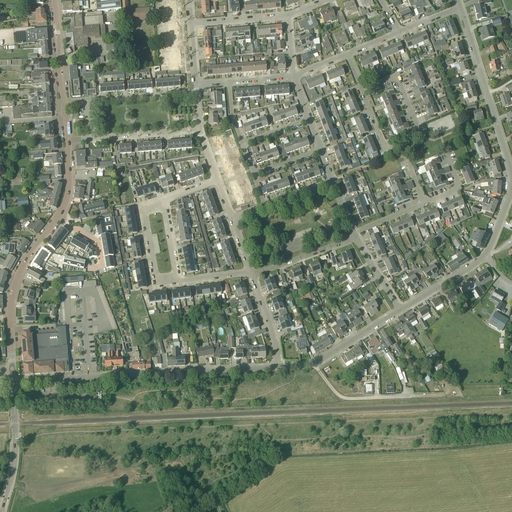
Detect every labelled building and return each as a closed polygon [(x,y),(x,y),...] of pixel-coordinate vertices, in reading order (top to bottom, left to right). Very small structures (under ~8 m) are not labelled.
[(95,0),(97,12),(121,9),(119,0),(95,0)] [(229,0),(230,9),(231,9),(232,13),(237,12),(237,11),(239,11),(238,0),(229,0)] [(251,11),(250,3),(250,0),(249,0),(241,1),(241,5),(242,10),(245,10),(245,12),(251,11)] [(360,10),(359,8),(356,9),(353,0),(348,3),(347,2),(343,3),(345,8),(344,8),(347,15),(351,13),(351,14),(357,12),(359,17),(363,16),(360,10)] [(407,0),(411,7),(415,6),(416,10),(418,15),(424,12),(422,8),(428,6),(430,5),(426,0),(421,0),(417,2),(416,0),(414,1),(413,0),(407,0)] [(479,6),(474,7),(477,21),(481,20),(481,21),(487,20),(487,19),(486,15),(484,5),(483,0),(478,2),(479,6)] [(85,5),(85,1),(79,1),(79,2),(62,3),(63,12),(72,12),(72,13),(80,12),(82,12),(82,7),(85,7),(85,5)] [(32,19),(46,18),(46,15),(45,15),(45,10),(40,10),(36,11),(28,12),(28,8),(16,9),(16,12),(25,11),(26,16),(32,16),(32,19)] [(137,9),(132,10),(133,21),(137,20),(149,19),(154,19),(153,8),(148,8),(137,9)] [(408,8),(398,12),(402,21),(412,17),(408,8)] [(320,12),(320,13),(322,17),(323,21),(325,23),(330,21),(331,23),(336,21),(334,15),(332,10),(331,9),(327,11),(320,13),(320,12)] [(339,18),(342,25),(343,24),(346,23),(343,16),(341,11),(337,12),(339,18)] [(102,16),(101,12),(96,12),(94,13),(87,13),(81,15),(81,17),(74,17),(75,29),(73,29),(71,32),(71,33),(65,34),(66,51),(65,51),(67,55),(71,53),(71,52),(74,52),(74,45),(76,45),(76,47),(88,45),(87,38),(95,37),(95,39),(105,38),(104,25),(103,25),(102,16)] [(309,21),(308,19),(298,23),(301,30),(303,29),(305,31),(306,31),(310,29),(311,29),(318,26),(316,21),(314,16),(310,18),(313,24),(309,26),(307,22),(309,21)] [(500,23),(499,17),(491,20),(493,26),(500,23)] [(32,19),(29,19),(29,23),(37,23),(37,27),(41,26),(46,26),(46,23),(46,18),(32,19)] [(375,24),(371,26),(372,27),(372,29),(374,33),(382,30),(385,29),(385,28),(382,21),(377,23),(375,24)] [(454,28),(451,21),(440,26),(441,29),(443,33),(454,28)] [(366,37),(364,32),(364,31),(365,31),(363,27),(359,29),(357,25),(351,28),(356,39),(361,37),(362,38),(366,37)] [(221,37),(221,35),(221,30),(221,26),(216,26),(216,31),(212,31),(203,32),(204,38),(213,37),(219,37),(221,37)] [(269,27),(270,38),(274,38),(275,40),(278,40),(277,37),(276,37),(275,26),(269,27)] [(483,40),(488,39),(494,37),(491,26),(480,29),(483,40)] [(263,27),(257,27),(258,39),(262,39),(263,41),(266,41),(265,38),(264,38),(263,27)] [(443,33),(444,37),(446,40),(457,35),(454,28),(443,33)] [(34,42),(48,41),(47,29),(25,31),(26,32),(13,33),(14,45),(35,43),(34,42)] [(245,40),(244,40),(243,29),(237,29),(238,37),(238,41),(241,40),(242,40),(242,43),(246,43),(245,40)] [(231,30),(225,30),(225,33),(222,33),(223,39),(226,38),(226,42),(230,41),(231,44),(234,44),(234,41),(232,41),(231,30)] [(321,44),(323,49),(325,53),(332,51),(328,40),(331,39),(328,33),(327,31),(323,33),(324,35),(325,34),(327,37),(323,39),(325,43),(321,44)] [(340,33),(334,35),(337,43),(339,48),(342,47),(342,45),(347,43),(349,42),(347,38),(345,34),(344,31),(340,33)] [(420,34),(423,42),(428,40),(425,32),(420,34)] [(302,45),(307,43),(312,41),(309,34),(299,38),(302,45)] [(423,42),(420,34),(414,36),(418,44),(423,42)] [(418,44),(414,36),(409,39),(413,46),(418,44)] [(440,45),(446,44),(445,39),(440,41),(435,42),(433,37),(430,38),(434,47),(440,45)] [(407,49),(413,46),(409,39),(404,41),(407,49)] [(497,43),(503,53),(507,50),(503,43),(505,42),(503,39),(497,43)] [(275,43),(276,43),(277,50),(284,50),(283,42),(278,42),(278,40),(275,40),(275,43)] [(254,42),(254,46),(249,46),(249,51),(245,52),(245,54),(255,54),(254,42)] [(316,45),(316,49),(305,54),(301,56),(303,63),(314,58),(313,55),(317,53),(316,52),(320,52),(320,47),(319,43),(316,45)] [(394,45),(398,53),(403,50),(400,43),(394,45)] [(454,52),(462,50),(460,44),(452,46),(449,47),(450,50),(451,53),(454,52)] [(389,47),(392,55),(398,53),(394,45),(389,47)] [(389,47),(384,49),(387,57),(392,55),(389,47)] [(215,59),(216,59),(216,55),(214,55),(214,52),(220,51),(220,53),(223,52),(222,49),(220,49),(214,49),(205,50),(205,56),(210,56),(210,59),(212,59),(215,59)] [(384,49),(379,51),(382,59),(387,57),(384,49)] [(454,52),(455,56),(452,56),(453,59),(456,58),(464,56),(462,50),(454,52)] [(376,58),(374,53),(369,55),(372,63),(373,63),(374,66),(379,64),(378,61),(376,58)] [(274,67),(273,62),(269,63),(270,71),(274,70),(274,69),(278,69),(278,70),(285,69),(284,57),(284,55),(277,56),(278,62),(278,67),(274,67)] [(369,55),(364,57),(367,65),(372,63),(369,55)] [(97,58),(87,60),(88,65),(88,66),(98,64),(98,63),(101,63),(104,62),(103,57),(99,58),(99,57),(97,58)] [(364,57),(359,60),(362,68),(367,65),(364,57)] [(39,69),(48,68),(47,61),(42,62),(41,62),(41,61),(35,61),(35,59),(31,59),(32,63),(33,63),(34,66),(39,65),(39,69)] [(498,66),(497,61),(495,62),(490,63),(492,73),(499,71),(498,66)] [(461,73),(464,72),(468,71),(466,63),(459,65),(458,63),(453,64),(455,70),(456,71),(457,74),(461,73)] [(411,73),(419,70),(417,64),(412,66),(411,64),(403,67),(404,70),(405,72),(410,70),(411,73)] [(70,81),(71,81),(79,81),(83,80),(95,79),(94,72),(86,73),(85,66),(77,67),(69,68),(70,81)] [(336,69),(339,77),(345,75),(341,67),(336,69)] [(336,69),(331,71),(334,79),(339,77),(336,69)] [(411,73),(412,76),(407,79),(408,81),(421,75),(419,70),(411,73)] [(331,71),(326,73),(329,81),(334,79),(331,71)] [(49,83),(49,81),(49,75),(48,75),(48,72),(31,73),(32,77),(32,80),(33,79),(33,84),(41,83),(49,83)] [(106,92),(105,85),(100,85),(99,77),(99,73),(95,74),(97,93),(100,92),(100,93),(106,92)] [(316,78),(319,85),(320,88),(326,86),(324,83),(321,75),(316,78)] [(416,84),(424,81),(421,75),(408,81),(409,83),(414,81),(416,84)] [(316,78),(311,80),(314,88),(319,85),(316,78)] [(461,84),(459,78),(448,81),(450,87),(461,84)] [(83,80),(79,81),(71,81),(72,99),(76,98),(80,97),(84,97),(84,91),(83,80)] [(309,90),(314,88),(311,80),(306,82),(309,90)] [(426,87),(424,81),(416,84),(417,87),(412,90),(414,94),(425,90),(424,88),(426,87)] [(475,91),(472,84),(469,85),(468,81),(460,84),(462,90),(465,89),(466,93),(475,91)] [(42,92),(50,92),(49,87),(50,87),(49,83),(41,83),(42,89),(35,90),(35,93),(42,92)] [(415,97),(416,99),(421,97),(422,100),(431,97),(433,96),(435,95),(432,89),(432,90),(431,87),(425,90),(414,94),(415,97)] [(37,99),(43,98),(43,100),(51,99),(50,92),(42,92),(35,93),(35,90),(29,90),(30,94),(37,94),(37,99)] [(343,101),(354,97),(351,91),(348,93),(348,91),(341,93),(342,96),(341,96),(343,101)] [(384,95),(378,97),(381,104),(384,103),(391,99),(390,96),(390,95),(391,95),(391,96),(395,94),(394,91),(385,95),(384,95)] [(466,93),(463,95),(464,99),(465,98),(467,105),(475,102),(474,99),(477,98),(475,91),(466,93)] [(225,109),(225,108),(225,102),(222,102),(221,92),(211,93),(211,101),(207,101),(207,106),(212,106),(222,106),(222,109),(225,109)] [(319,98),(317,95),(316,93),(311,95),(312,98),(313,97),(314,98),(310,100),(310,101),(319,98)] [(508,93),(499,96),(501,101),(502,100),(504,107),(509,105),(511,105),(511,104),(511,98),(510,99),(509,98),(508,93)] [(433,96),(422,100),(424,103),(419,106),(420,108),(436,101),(433,96)] [(346,106),(356,102),(354,97),(343,101),(346,106)] [(33,107),(51,106),(51,99),(43,100),(43,98),(37,99),(32,99),(33,106),(33,107)] [(314,104),(316,110),(324,107),(328,106),(325,100),(322,102),(321,99),(319,100),(315,101),(316,104),(314,104)] [(386,108),(399,103),(398,100),(393,103),(391,99),(384,103),(386,108)] [(427,111),(435,108),(437,107),(438,107),(436,101),(420,108),(421,110),(426,108),(427,111)] [(346,106),(348,105),(350,110),(358,107),(356,102),(346,106)] [(399,103),(386,108),(388,114),(396,110),(395,107),(400,105),(399,103)] [(472,113),(474,117),(475,121),(483,119),(481,110),(477,111),(476,109),(476,108),(475,105),(465,108),(466,111),(473,109),(474,112),(472,113)] [(33,106),(19,107),(15,107),(15,108),(12,108),(13,120),(52,117),(51,106),(33,107),(33,106)] [(292,117),(298,115),(295,107),(289,109),(292,117)] [(318,116),(326,113),(324,107),(316,110),(318,116)] [(360,112),(358,107),(350,110),(352,115),(360,112)] [(427,111),(428,114),(423,117),(425,122),(436,117),(435,115),(440,113),(437,107),(435,108),(427,111)] [(226,117),(225,109),(222,109),(214,109),(214,111),(214,115),(208,116),(209,125),(217,124),(217,118),(222,118),(226,117)] [(292,117),(289,109),(283,111),(286,119),(292,117)] [(278,113),(277,110),(271,112),(275,123),(281,121),(278,113)] [(388,120),(404,114),(403,111),(397,114),(396,110),(388,114),(386,115),(388,120)] [(283,111),(278,113),(281,121),(286,119),(283,111)] [(320,121),(328,118),(326,113),(318,116),(320,121)] [(393,125),(401,121),(399,118),(404,116),(404,114),(388,120),(391,126),(393,125)] [(448,129),(454,127),(450,115),(443,117),(448,129)] [(356,125),(364,122),(362,117),(354,120),(356,125)] [(262,128),(268,126),(265,118),(259,120),(262,128)] [(331,124),(328,118),(320,121),(323,127),(331,124)] [(254,122),(256,130),(262,128),(259,120),(254,122)] [(401,121),(393,125),(395,130),(401,128),(402,131),(409,127),(407,122),(402,125),(401,121)] [(256,130),(254,122),(248,124),(251,132),(256,130)] [(358,130),(366,127),(364,122),(356,125),(358,130)] [(248,124),(247,124),(242,126),(245,134),(251,132),(248,124)] [(325,133),(333,130),(331,124),(323,127),(325,133)] [(358,130),(360,135),(368,132),(366,127),(358,130)] [(333,130),(325,133),(327,138),(335,135),(333,130)] [(342,133),(344,138),(337,141),(338,144),(347,140),(344,132),(342,133)] [(473,137),(475,142),(479,152),(480,151),(483,158),(490,156),(487,149),(488,148),(485,142),(486,141),(484,138),(482,134),(473,137)] [(223,135),(211,140),(213,145),(225,140),(223,135)] [(327,138),(329,144),(337,141),(335,135),(327,138)] [(361,147),(365,145),(372,142),(370,137),(369,135),(367,136),(362,138),(360,138),(361,141),(360,142),(361,147)] [(40,142),(41,148),(41,149),(50,148),(50,150),(58,149),(57,140),(57,138),(53,138),(45,138),(45,141),(40,142)] [(300,140),(303,148),(309,146),(306,138),(300,140)] [(225,140),(213,145),(215,149),(226,145),(225,140)] [(303,148),(300,140),(295,142),(298,150),(303,148)] [(298,150),(295,142),(289,144),(292,152),(298,150)] [(375,147),(372,142),(365,145),(367,150),(375,147)] [(289,144),(284,146),(283,143),(279,145),(282,153),(285,152),(286,154),(292,152),(289,144)] [(226,145),(215,149),(217,154),(228,150),(226,145)] [(334,153),(343,150),(341,145),(333,148),(334,153)] [(273,159),(279,157),(276,148),(275,146),(269,148),(271,150),(270,151),(273,159)] [(367,150),(367,151),(369,156),(377,152),(375,147),(367,150)] [(85,151),(75,152),(77,168),(85,167),(85,169),(113,167),(112,164),(112,162),(107,162),(97,163),(96,158),(101,158),(101,153),(106,152),(110,152),(110,150),(110,148),(92,150),(92,157),(86,157),(85,151)] [(228,150),(217,154),(218,159),(230,155),(228,150)] [(336,158),(344,155),(343,150),(334,153),(336,158)] [(270,151),(265,153),(268,161),(273,159),(270,151)] [(254,154),(253,154),(254,157),(253,157),(256,165),(262,163),(259,155),(258,152),(254,154)] [(259,155),(262,163),(268,161),(265,153),(259,155)] [(338,164),(346,161),(344,155),(336,158),(338,164)] [(54,167),(61,166),(60,156),(55,156),(52,156),(45,157),(45,159),(45,162),(49,162),(49,166),(54,166),(54,167)] [(230,156),(219,161),(221,166),(232,162),(230,156)] [(354,158),(355,161),(356,163),(351,165),(352,169),(360,166),(358,160),(356,157),(354,158)] [(436,168),(435,165),(440,163),(438,158),(433,160),(434,163),(424,167),(426,172),(428,171),(436,168)] [(338,164),(340,169),(351,165),(349,160),(346,161),(338,164)] [(488,170),(499,167),(497,161),(492,162),(491,160),(485,161),(479,163),(480,167),(486,165),(487,168),(488,170)] [(232,162),(221,166),(223,170),(234,166),(232,162)] [(156,181),(160,180),(157,170),(156,167),(155,165),(155,164),(151,165),(153,171),(156,181)] [(298,167),(297,165),(288,168),(290,175),(294,174),(293,169),(298,167)] [(470,172),(473,171),(470,165),(460,170),(462,175),(470,172)] [(54,167),(47,168),(47,171),(48,171),(48,174),(51,173),(52,178),(55,178),(55,177),(62,176),(61,166),(54,167)] [(234,166),(223,170),(224,175),(236,171),(234,166)] [(195,169),(198,177),(204,175),(201,167),(195,169)] [(312,169),(314,178),(320,175),(317,167),(312,169)] [(488,170),(488,173),(492,172),(493,175),(494,175),(495,178),(501,178),(500,173),(501,173),(499,167),(488,170)] [(136,170),(135,168),(126,170),(128,178),(131,177),(130,171),(136,170)] [(430,177),(444,172),(443,169),(437,171),(436,168),(428,171),(430,177)] [(195,169),(190,171),(192,179),(198,177),(195,169)] [(309,180),(314,178),(312,169),(306,172),(309,180)] [(190,171),(184,173),(187,181),(192,179),(190,171)] [(236,171),(224,175),(226,180),(237,176),(236,171)] [(309,180),(306,172),(300,174),(303,182),(309,180)] [(390,181),(388,181),(389,184),(390,187),(400,183),(398,180),(403,178),(402,176),(401,172),(389,177),(390,181)] [(444,172),(430,177),(433,182),(441,179),(439,176),(445,174),(444,172)] [(464,180),(472,177),(470,172),(462,175),(464,180)] [(181,183),(187,181),(184,173),(178,175),(181,183)] [(165,179),(166,179),(168,187),(174,185),(171,174),(165,175),(165,179)] [(300,174),(294,176),(297,184),(303,182),(300,174)] [(237,176),(226,180),(228,185),(239,181),(237,176)] [(352,182),(352,181),(350,177),(342,180),(344,185),(352,182)] [(464,180),(466,185),(474,182),(472,177),(464,180)] [(281,180),(284,189),(290,186),(287,178),(281,180)] [(422,181),(425,186),(431,183),(428,178),(422,181)] [(162,189),(168,187),(166,179),(165,179),(160,180),(162,189)] [(442,183),(441,179),(433,182),(430,183),(432,187),(434,191),(449,185),(447,180),(442,183)] [(275,183),(278,191),(284,189),(281,180),(275,183)] [(92,196),(93,187),(93,182),(89,181),(88,185),(86,185),(86,184),(78,183),(77,188),(75,188),(74,199),(84,200),(84,199),(89,200),(89,196),(92,196)] [(61,191),(63,185),(55,182),(54,186),(51,185),(50,188),(54,189),(61,191)] [(240,182),(228,186),(230,191),(241,187),(240,182)] [(352,182),(344,185),(346,190),(354,187),(352,182)] [(270,185),(273,193),(278,191),(275,183),(270,185)] [(393,193),(407,187),(406,185),(401,187),(400,183),(390,187),(393,193)] [(147,186),(149,194),(156,192),(153,185),(147,186)] [(270,185),(269,185),(264,187),(267,195),(273,193),(270,185)] [(144,196),(149,194),(147,186),(141,188),(144,196)] [(241,187),(230,191),(232,196),(243,192),(241,187)] [(348,195),(353,194),(356,192),(359,191),(357,187),(356,188),(356,187),(354,187),(346,190),(348,195)] [(391,193),(393,199),(404,195),(403,191),(408,189),(407,187),(393,193),(391,193)] [(141,188),(135,190),(136,193),(137,198),(144,196),(141,188)] [(44,192),(60,197),(61,191),(54,189),(53,191),(53,192),(50,191),(50,190),(45,189),(45,190),(44,192)] [(376,200),(377,203),(385,200),(384,196),(387,195),(384,190),(374,194),(377,200),(376,200)] [(204,200),(212,197),(210,191),(202,194),(204,200)] [(51,200),(58,203),(60,197),(44,192),(44,194),(39,194),(40,198),(45,197),(47,198),(48,198),(51,199),(51,200)] [(243,192),(232,196),(234,201),(245,197),(243,192)] [(484,204),(495,208),(497,202),(493,201),(490,199),(485,199),(486,196),(483,196),(476,194),(472,193),(471,196),(475,197),(482,199),(481,203),(482,204),(484,204)] [(397,207),(412,201),(411,196),(405,198),(404,195),(393,199),(396,204),(397,207)] [(353,199),(355,204),(363,201),(361,196),(353,199)] [(27,197),(17,199),(18,207),(28,206),(27,197)] [(206,206),(214,203),(212,197),(204,200),(206,206)] [(245,197),(234,201),(235,206),(247,202),(245,197)] [(459,207),(464,205),(461,197),(455,199),(459,207)] [(455,199),(450,202),(454,209),(459,207),(455,199)] [(51,200),(47,200),(46,203),(50,203),(49,207),(57,209),(58,203),(51,200)] [(92,213),(105,210),(103,201),(84,206),(84,205),(79,206),(81,213),(79,214),(80,219),(85,218),(86,218),(93,216),(92,213)] [(357,209),(365,206),(363,201),(355,204),(357,209)] [(445,204),(448,212),(454,209),(450,202),(445,204)] [(208,211),(216,208),(214,203),(206,206),(208,211)] [(445,204),(440,206),(443,214),(448,212),(445,204)] [(484,204),(482,204),(481,206),(483,206),(481,210),(493,214),(495,208),(484,204)] [(365,206),(357,209),(358,214),(366,211),(365,206)] [(218,214),(216,208),(208,211),(210,217),(218,214)] [(366,211),(358,214),(360,220),(362,219),(368,217),(368,216),(371,215),(370,210),(366,211)] [(436,210),(431,212),(434,220),(439,218),(438,214),(436,210)] [(431,212),(426,214),(429,222),(434,220),(431,212)] [(201,223),(203,223),(206,221),(205,219),(202,220),(200,214),(198,215),(201,223)] [(426,214),(421,216),(424,224),(429,222),(426,214)] [(418,223),(415,224),(418,229),(420,228),(424,230),(426,229),(424,224),(421,216),(416,218),(417,223),(418,223)] [(114,217),(96,220),(96,221),(95,221),(96,224),(97,224),(97,225),(97,228),(105,227),(110,226),(111,226),(115,225),(114,217)] [(405,220),(408,228),(413,226),(410,218),(405,220)] [(214,227),(222,225),(220,219),(212,222),(214,227)] [(36,234),(44,225),(38,220),(34,225),(32,223),(28,228),(36,234)] [(408,228),(405,220),(400,223),(403,230),(408,228)] [(395,225),(398,233),(403,230),(400,223),(395,225)] [(97,229),(97,232),(98,232),(98,233),(99,236),(101,236),(109,234),(110,234),(116,233),(115,225),(111,226),(112,230),(105,231),(105,229),(105,227),(97,228),(97,229)] [(216,233),(224,230),(222,225),(214,227),(216,233)] [(393,235),(398,233),(395,225),(390,227),(393,235)] [(61,228),(58,232),(65,237),(68,233),(61,228)] [(442,234),(446,239),(452,234),(449,229),(442,234)] [(216,233),(218,239),(226,236),(224,230),(216,233)] [(489,235),(477,230),(475,234),(477,235),(474,241),(474,242),(472,245),(475,247),(476,246),(483,249),(484,246),(489,235)] [(58,232),(55,237),(61,242),(65,237),(58,232)] [(371,243),(381,238),(379,233),(369,237),(371,243)] [(192,235),(192,234),(180,236),(181,243),(193,240),(192,235)] [(446,239),(442,234),(436,239),(435,238),(433,240),(435,243),(438,241),(440,244),(446,239)] [(75,236),(69,246),(74,249),(75,247),(75,246),(79,239),(75,236)] [(55,237),(51,241),(58,246),(61,242),(55,237)] [(16,249),(23,254),(30,243),(23,239),(21,238),(18,239),(17,240),(19,241),(16,245),(18,246),(16,249)] [(373,248),(381,244),(383,243),(381,238),(371,243),(373,248)] [(15,244),(15,240),(10,239),(9,245),(9,246),(3,245),(2,255),(8,255),(8,253),(15,254),(16,250),(15,250),(15,244)] [(79,239),(75,246),(75,247),(80,249),(84,242),(79,239)] [(51,241),(48,245),(55,251),(58,246),(51,241)] [(222,250),(230,247),(228,241),(220,244),(222,250)] [(80,249),(79,251),(82,254),(83,252),(84,251),(85,252),(89,245),(88,244),(84,242),(80,249)] [(204,251),(206,250),(204,242),(201,242),(198,243),(193,244),(194,247),(202,246),(204,251)] [(383,249),(381,244),(373,248),(375,253),(383,249)] [(393,251),(395,254),(398,252),(393,245),(391,247),(390,247),(385,248),(383,249),(375,253),(378,258),(386,254),(385,252),(386,251),(388,250),(392,251),(393,251)] [(475,248),(474,249),(470,245),(468,247),(475,256),(478,253),(475,248)] [(90,246),(86,253),(89,254),(89,258),(97,257),(95,250),(90,246)] [(230,247),(222,250),(224,255),(232,252),(230,247)] [(42,250),(35,261),(42,265),(44,262),(49,254),(46,253),(42,250)] [(456,255),(462,265),(467,261),(463,255),(461,251),(455,255),(456,255)] [(226,261),(234,258),(232,252),(224,255),(226,261)] [(331,259),(332,264),(333,265),(340,263),(341,265),(342,267),(346,266),(345,263),(348,262),(352,261),(349,252),(331,259)] [(0,264),(7,269),(11,271),(18,260),(20,256),(17,255),(17,256),(14,255),(12,255),(11,256),(9,255),(6,261),(0,257),(0,264)] [(456,255),(453,257),(452,258),(454,261),(447,265),(451,272),(462,265),(456,255)] [(66,256),(63,265),(73,267),(83,269),(85,261),(84,260),(78,259),(75,258),(66,256)] [(112,256),(105,257),(107,269),(114,267),(112,257),(112,256)] [(226,261),(226,262),(228,267),(236,264),(234,258),(226,261)] [(393,263),(391,258),(383,261),(385,266),(393,263)] [(46,264),(44,262),(42,265),(35,261),(32,266),(36,269),(37,267),(41,270),(46,264)] [(428,269),(434,279),(438,276),(435,273),(437,271),(436,269),(440,267),(436,261),(433,264),(433,265),(428,269)] [(311,268),(307,269),(309,274),(312,272),(312,273),(317,271),(318,275),(322,273),(320,270),(318,262),(309,264),(311,268)] [(396,268),(393,263),(385,266),(388,271),(396,268)] [(413,266),(420,277),(424,275),(426,278),(428,277),(430,281),(434,279),(428,269),(423,272),(420,267),(418,269),(415,265),(413,266)] [(412,272),(406,276),(408,279),(415,289),(418,287),(416,283),(418,282),(416,279),(420,277),(413,266),(412,267),(414,271),(412,272)] [(292,272),(287,273),(289,278),(290,278),(291,280),(298,277),(299,281),(303,280),(302,276),(299,268),(292,271),(292,272)] [(388,271),(390,276),(398,273),(396,268),(388,271)] [(42,275),(35,271),(30,269),(27,275),(43,283),(45,280),(40,277),(42,275)] [(479,284),(490,276),(486,269),(474,276),(479,284)] [(349,276),(350,277),(351,279),(354,277),(356,280),(354,281),(361,277),(363,276),(359,270),(355,273),(353,270),(347,274),(349,276)] [(0,292),(2,293),(4,287),(6,281),(8,273),(4,272),(1,271),(0,273),(0,292)] [(339,284),(347,279),(345,276),(337,281),(339,284)] [(351,290),(352,290),(354,289),(355,289),(365,283),(361,277),(354,281),(352,283),(348,285),(351,290)] [(267,287),(275,284),(273,278),(264,281),(267,287)] [(411,291),(415,289),(408,279),(403,282),(402,281),(396,285),(400,290),(405,287),(407,289),(409,288),(411,291)] [(458,286),(463,294),(473,288),(468,280),(458,286)] [(243,283),(234,286),(236,290),(236,291),(245,288),(243,283)] [(273,295),(280,293),(279,289),(277,290),(275,284),(267,287),(269,293),(272,292),(273,295)] [(482,295),(478,288),(477,287),(474,289),(479,298),(482,296),(482,295)] [(32,305),(35,304),(37,298),(38,298),(40,290),(30,288),(29,292),(26,291),(24,299),(26,299),(25,304),(32,305)] [(236,291),(233,292),(235,298),(238,297),(242,296),(247,294),(245,288),(236,291)] [(457,295),(456,293),(453,289),(445,294),(447,298),(448,300),(450,303),(452,302),(453,302),(456,300),(456,301),(459,299),(457,295)] [(351,290),(344,295),(341,297),(343,300),(354,293),(352,290),(351,290)] [(493,295),(492,296),(495,298),(494,301),(499,304),(496,309),(500,312),(504,305),(500,302),(504,296),(495,291),(493,295)] [(282,303),(280,298),(283,296),(282,293),(280,294),(280,293),(273,295),(275,299),(271,300),(273,306),(282,303)] [(311,293),(304,296),(306,301),(313,299),(311,293)] [(433,300),(430,301),(431,303),(434,307),(435,309),(441,304),(442,306),(446,303),(441,298),(438,300),(438,299),(434,301),(433,300)] [(243,308),(251,305),(249,299),(240,302),(243,308)] [(373,301),(368,304),(374,314),(378,312),(375,308),(378,307),(373,301)] [(280,314),(286,312),(285,308),(284,309),(282,303),(273,306),(275,312),(278,311),(280,314)] [(357,305),(362,313),(365,312),(366,314),(368,313),(370,316),(374,314),(368,304),(363,307),(360,303),(357,305)] [(459,313),(451,303),(448,306),(454,313),(456,315),(459,313)] [(25,304),(24,309),(22,309),(22,317),(25,317),(25,321),(35,321),(35,313),(31,313),(31,309),(32,305),(25,304)] [(246,317),(252,314),(251,312),(253,311),(251,305),(243,308),(245,314),(246,317)] [(358,324),(362,322),(359,318),(362,317),(360,315),(362,313),(357,305),(355,306),(355,307),(350,311),(358,324)] [(418,312),(414,315),(418,321),(422,318),(422,319),(423,318),(426,316),(429,315),(428,313),(427,311),(424,307),(423,306),(420,308),(420,309),(418,311),(418,312)] [(433,307),(430,309),(436,318),(439,315),(433,307)] [(358,324),(350,311),(345,314),(344,313),(341,314),(347,323),(349,322),(350,324),(352,323),(354,326),(358,324)] [(280,325),(289,322),(286,316),(288,316),(286,312),(280,314),(281,318),(278,319),(280,325)] [(505,324),(508,320),(495,313),(488,324),(501,332),(505,324)] [(248,325),(257,322),(255,316),(253,317),(252,314),(246,317),(246,319),(248,325)] [(342,322),(337,325),(337,326),(343,335),(346,333),(344,330),(346,328),(344,325),(347,323),(341,314),(339,316),(341,319),(342,322)] [(403,322),(411,335),(416,332),(411,324),(416,321),(411,314),(404,318),(405,320),(403,322)] [(248,325),(251,331),(259,328),(257,322),(248,325)] [(291,328),(289,322),(280,325),(282,331),(287,329),(291,328)] [(328,329),(331,334),(333,333),(335,335),(337,334),(339,338),(343,335),(337,326),(337,325),(335,322),(330,326),(331,327),(329,328),(328,329)] [(403,322),(400,323),(399,322),(392,326),(396,333),(399,337),(404,333),(407,338),(408,337),(409,339),(410,339),(411,342),(414,339),(413,338),(412,336),(411,335),(403,322)] [(39,335),(35,336),(31,332),(31,333),(29,333),(29,332),(28,332),(23,333),(23,336),(21,336),(21,338),(24,376),(64,372),(69,372),(65,327),(54,328),(60,333),(56,334),(52,334),(48,334),(43,335),(39,335)] [(319,342),(323,349),(331,345),(327,338),(328,337),(327,336),(331,334),(328,329),(329,328),(328,327),(324,329),(326,334),(318,338),(320,342),(319,342)] [(388,348),(393,345),(388,337),(389,336),(385,329),(380,332),(381,334),(380,335),(386,344),(388,348)] [(164,353),(160,337),(156,338),(160,354),(164,353)] [(367,347),(372,355),(378,352),(376,349),(377,348),(377,347),(379,345),(375,338),(374,337),(371,339),(371,340),(367,343),(369,346),(367,347)] [(298,342),(295,343),(297,350),(298,349),(299,355),(307,353),(306,349),(310,349),(308,344),(306,338),(298,339),(298,342)] [(174,348),(175,348),(176,366),(185,366),(185,357),(179,357),(178,349),(180,348),(179,343),(178,343),(178,339),(173,339),(174,343),(174,348)] [(315,353),(323,349),(319,342),(311,347),(315,353)] [(398,343),(394,345),(397,351),(396,352),(398,356),(404,353),(398,343)] [(388,349),(388,348),(386,344),(384,346),(381,348),(390,362),(394,360),(387,350),(388,349)] [(360,345),(351,351),(356,359),(357,358),(358,361),(363,358),(362,355),(364,354),(363,353),(364,352),(360,345)] [(198,358),(214,354),(212,346),(196,350),(198,358)] [(167,367),(176,366),(175,348),(174,348),(172,348),(173,357),(167,357),(167,367)] [(220,353),(220,359),(228,359),(228,352),(227,352),(227,348),(224,348),(223,348),(220,348),(220,349),(220,353)] [(344,355),(340,358),(345,364),(351,360),(352,362),(356,360),(356,359),(351,351),(344,355)] [(105,367),(111,366),(111,352),(108,352),(108,358),(105,358),(105,360),(103,360),(102,361),(102,364),(103,365),(105,365),(105,367)] [(132,370),(141,370),(141,363),(140,363),(140,359),(139,359),(139,355),(139,352),(134,352),(134,359),(132,359),(132,363),(132,370)] [(155,358),(153,358),(154,365),(161,364),(160,357),(159,353),(154,354),(155,358)] [(377,363),(370,353),(366,355),(372,365),(371,366),(373,370),(378,366),(376,363),(377,363)] [(147,362),(141,363),(141,370),(145,369),(151,369),(150,354),(147,354),(147,362)] [(335,361),(329,365),(335,374),(340,370),(335,361)] [(428,383),(432,381),(427,374),(424,376),(428,383)] [(387,385),(387,393),(395,393),(395,385),(387,385)]
